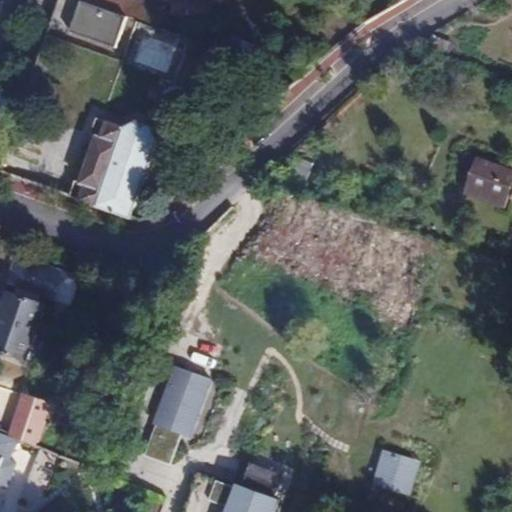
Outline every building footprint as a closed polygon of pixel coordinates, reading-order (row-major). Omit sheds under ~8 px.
[(77,0),(58,0),(50,24),(117,48),(128,19),(77,0)] [(137,22),(153,27),(161,7),(140,0),(77,0),(128,19),(137,22)] [(207,3),(197,0),(177,0),(173,12),(200,22),(207,3)] [(69,196),(129,218),(157,140),(149,125),(138,120),(126,126),(97,117),(90,136),(96,137),(90,156),(85,169),(80,184),(74,182),(69,196)] [(85,169),(90,156),(84,153),(79,167),(85,169)] [(511,180),(511,170),(482,159),(478,169),(469,196),(503,208),(511,180)] [(16,296),(12,295),(0,328),(0,349),(28,359),(46,307),(39,305),(41,298),(70,309),(81,279),(19,257),(8,286),(19,290),(16,296)] [(217,380),(179,365),(155,424),(158,426),(147,454),(172,464),(184,435),(193,438),(217,380)] [(21,396),(10,431),(34,440),(47,405),(21,396)] [(0,483),(9,487),(18,464),(11,460),(20,438),(0,431),(0,483)] [(410,497),(421,461),(384,450),(373,486),(410,497)] [(279,511),(284,500),(240,484),(238,489),(219,482),(212,502),(231,509),(229,511),(279,511)]
